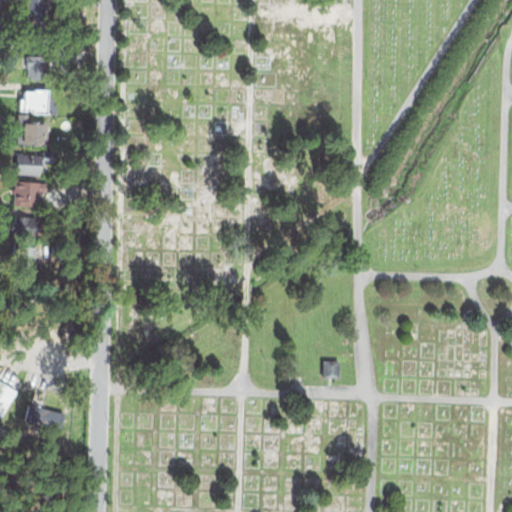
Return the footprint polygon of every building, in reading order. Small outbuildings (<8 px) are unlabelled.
[(21,11),(45,12),(45,37),(21,36),(21,11)] [(20,46),(21,76),(45,75),(44,45),(20,46)] [(17,95),(17,108),(34,109),(34,112),(48,113),(48,86),(34,86),(33,90),(25,90),(24,95),(17,95)] [(16,113),(16,140),(48,142),(49,120),(28,120),(29,113),(16,113)] [(13,148),(22,149),(22,151),(41,152),(40,174),(12,173),(13,148)] [(12,181),(40,183),(38,205),(11,203),(12,181)] [(16,212),(42,213),(41,240),(16,240),(16,232),(11,231),(11,219),(16,220),(16,212)] [(8,246),(31,246),(30,275),(7,274),(8,246)] [(321,360),(338,359),(339,376),(321,376),(321,360)] [(0,374),(0,415),(13,395),(21,380),(3,369),(0,374)] [(26,405),(23,420),(60,427),(63,412),(26,405)]
